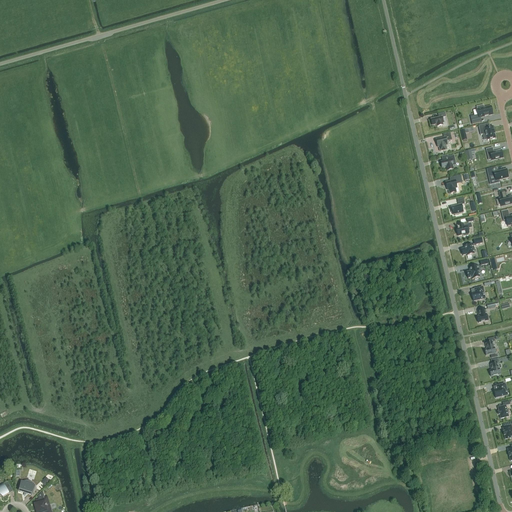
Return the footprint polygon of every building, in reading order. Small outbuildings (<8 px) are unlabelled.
[(478,115),(470,117),(472,125),(480,123),(479,118),(493,115),(491,106),(484,108),(483,106),(477,107),(477,110),(478,115)] [(432,126),(433,126),(437,125),(437,127),(443,126),(443,124),(444,124),(442,118),(446,117),(445,113),(438,115),(439,118),(435,118),(436,119),(432,120),(432,122),(432,123),(432,126)] [(486,125),(478,127),(480,136),(485,135),(487,141),(496,139),(495,135),(494,131),(493,127),(487,128),(486,125)] [(440,152),(447,150),(446,146),(448,145),(447,140),(452,139),(450,133),(444,135),(444,138),(436,140),(438,148),(439,147),(440,152)] [(492,148),(486,150),(487,154),(490,154),(491,161),(503,158),(501,151),(493,152),(492,148)] [(474,150),(465,152),(467,161),(472,160),(471,153),(475,153),(474,150)] [(448,157),(449,160),(445,161),(445,162),(442,163),(442,165),(441,165),(442,168),(443,168),(443,169),(447,168),(448,172),(453,170),(453,166),(453,163),(456,162),(454,156),(448,157)] [(496,168),(486,170),(488,178),(494,177),(495,182),(508,178),(507,175),(508,175),(507,171),(506,171),(506,170),(497,172),(496,168)] [(457,193),(456,189),(457,188),(456,183),(462,182),(461,176),(453,178),(454,181),(446,183),(448,191),(449,190),(450,195),(457,193)] [(511,196),(509,197),(508,191),(500,193),(502,198),(500,199),(502,207),(511,204),(511,196)] [(451,207),(452,209),(451,209),(452,213),(453,213),(453,215),(464,213),(462,205),(465,205),(464,201),(458,203),(459,206),(451,207)] [(508,211),(501,212),(503,221),(506,221),(508,227),(511,226),(511,227),(511,216),(509,217),(508,211)] [(468,229),(472,228),(471,224),(461,226),(461,225),(457,226),(458,229),(457,229),(457,230),(456,230),(458,236),(463,235),(463,237),(469,236),(468,234),(469,234),(468,229)] [(465,247),(465,250),(462,250),(462,252),(462,253),(462,254),(463,255),(463,256),(467,256),(467,257),(475,255),(473,249),(474,249),(474,247),(477,246),(476,245),(483,243),(482,239),(474,240),(475,245),(465,247)] [(468,279),(472,278),(472,280),(475,279),(475,280),(478,279),(478,278),(480,278),(478,271),(479,270),(478,266),(469,268),(470,272),(467,273),(468,279)] [(504,290),(511,289),(511,280),(501,281),(501,288),(504,287),(504,290)] [(484,293),(483,288),(475,289),(475,290),(471,290),(472,294),(474,302),(485,299),(484,293)] [(485,310),(478,311),(480,317),(477,318),(479,324),(488,321),(487,316),(485,310)] [(495,342),(494,338),(488,339),(489,343),(486,344),(487,350),(485,350),(486,356),(496,354),(495,348),(494,348),(493,343),(495,342)] [(501,375),(499,369),(498,364),(491,365),(492,371),(490,371),(491,377),(501,375)] [(496,399),(506,396),(508,396),(506,391),(505,384),(497,386),(493,387),(494,391),(496,399)] [(503,403),(503,407),(498,408),(499,412),(498,412),(499,416),(500,415),(501,419),(509,417),(506,406),(510,405),(509,402),(503,403)] [(511,422),(506,424),(507,428),(503,429),(504,433),(503,433),(504,433),(504,436),(505,440),(511,438),(511,422)] [(452,450),(445,452),(446,457),(450,456),(451,462),(454,461),(454,462),(458,461),(458,460),(462,459),(461,452),(453,454),(452,450)] [(466,474),(457,476),(460,489),(469,487),(468,487),(467,482),(468,482),(467,479),(466,474)] [(33,487),(34,486),(33,484),(31,482),(28,481),(25,481),(23,482),(23,484),(21,484),(19,492),(25,493),(27,494),(32,496),(35,488),(33,487)] [(7,490),(11,487),(8,482),(0,486),(0,492),(3,498),(9,494),(7,490)] [(468,491),(469,500),(481,499),(480,489),(468,491)] [(45,498),(43,492),(38,496),(39,500),(37,501),(38,504),(35,505),(37,511),(50,511),(49,509),(48,505),(49,505),(47,498),(45,498)]
